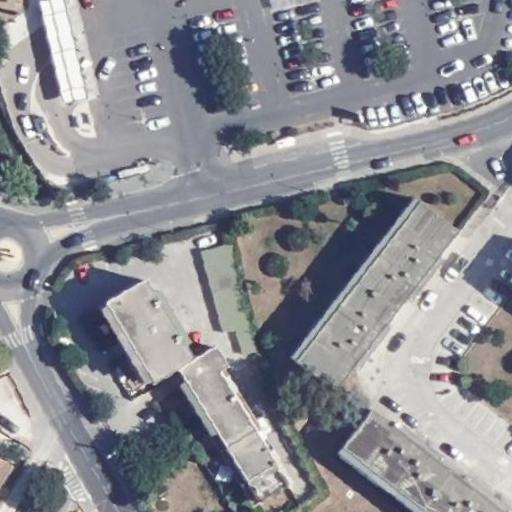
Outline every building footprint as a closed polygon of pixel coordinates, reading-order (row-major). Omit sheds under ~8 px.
[(64,0),(44,0),(37,1),(56,101),(81,96),(64,0)] [(60,139),(94,136),(90,103),(67,105),(69,122),(58,123),(60,139)] [(35,121),(37,133),(46,131),(44,119),(35,121)] [(459,228),(420,197),(295,357),(336,388),(459,228)] [(242,297),(233,242),(203,250),(223,332),(238,330),(245,352),(259,348),(242,297)] [(135,268),(103,289),(135,339),(154,369),(171,359),(191,388),(259,492),(287,471),(213,360),(224,353),(212,334),(188,349),(179,335),(169,320),(177,315),(164,296),(156,301),(143,282),(135,268)] [(152,277),(143,282),(156,301),(164,296),(152,277)] [(135,339),(103,289),(97,293),(129,342),(149,373),(154,369),(135,339)] [(169,320),(179,335),(187,330),(177,315),(169,320)] [(503,511),(371,407),(341,447),(422,511),(503,511)] [(0,454),(0,480),(11,462),(0,454)]
